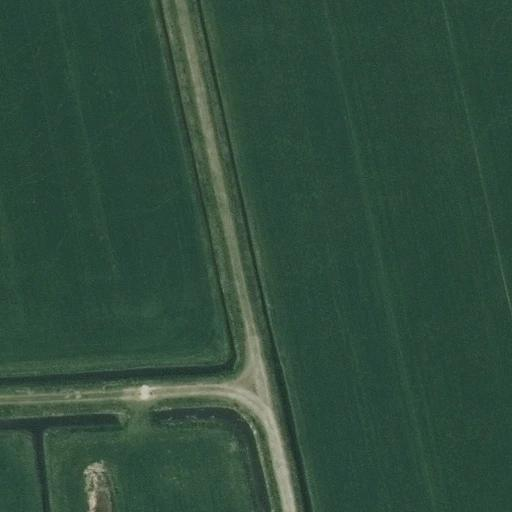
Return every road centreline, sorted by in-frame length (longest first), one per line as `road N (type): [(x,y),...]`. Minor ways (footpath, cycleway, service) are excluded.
road 1 (track): [(177,0),(288,511)]
road 2 (track): [(259,387),(0,401)]
